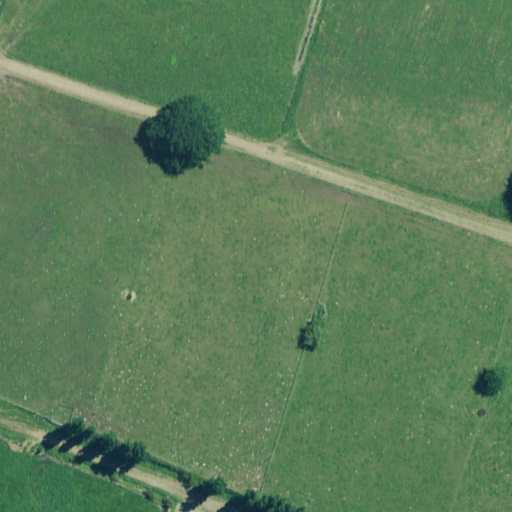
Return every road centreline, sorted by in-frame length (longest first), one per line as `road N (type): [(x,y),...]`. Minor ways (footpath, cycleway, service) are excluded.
road 1 (track): [(0,62),(190,107),(511,221)]
road 2 (track): [(0,398),(292,511)]
